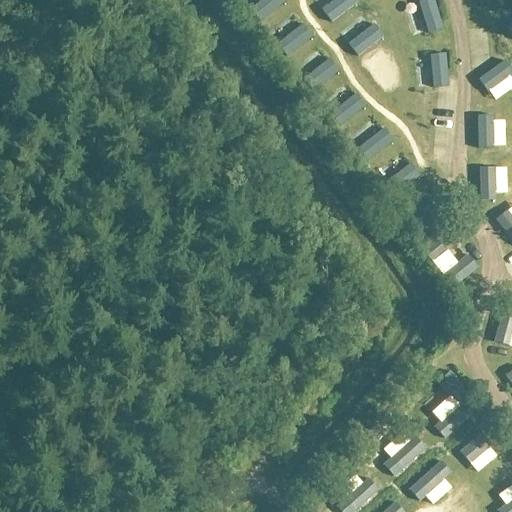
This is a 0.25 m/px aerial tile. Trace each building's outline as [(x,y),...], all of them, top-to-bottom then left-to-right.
[(354,142),(373,132),(363,114),(344,125),(354,142)] [(506,135),(505,121),(483,122),(484,137),(506,135)] [(511,153),(477,174),(507,224),(511,221),(511,153)] [(435,262),(451,255),(446,241),(429,247),(435,262)] [(411,433),(430,442),(439,423),(420,415),(411,433)] [(480,418),(460,436),(474,451),(494,433),(480,418)] [(395,444),(383,458),(405,478),(418,464),(395,444)] [(511,459),(505,453),(483,474),(499,491),(511,479),(511,459)] [(378,509),(391,496),(369,475),(357,487),(378,509)]
